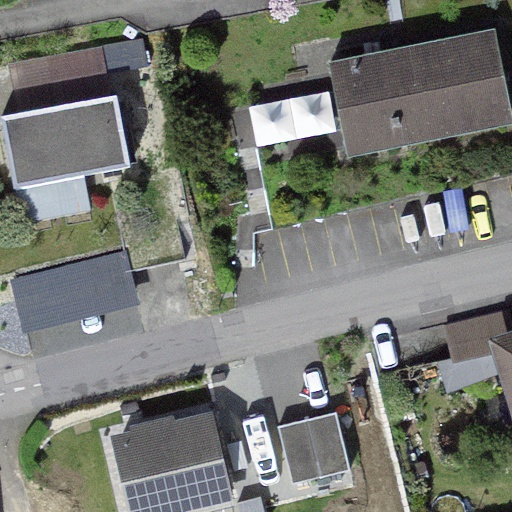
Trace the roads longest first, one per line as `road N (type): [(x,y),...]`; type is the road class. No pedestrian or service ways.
road 1 (residential): [(0,394),(511,267)]
road 2 (residential): [(197,0),(0,38)]
